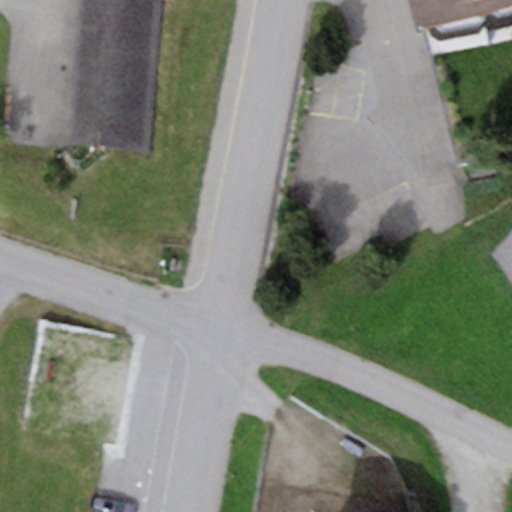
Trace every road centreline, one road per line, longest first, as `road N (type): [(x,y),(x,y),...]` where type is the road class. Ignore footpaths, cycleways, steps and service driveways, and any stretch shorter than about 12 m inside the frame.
road 1 (residential): [(216,326),(276,0)]
road 2 (residential): [(216,326),(511,442)]
road 3 (residential): [(0,252),(216,326)]
road 4 (residential): [(189,511),(216,326)]
